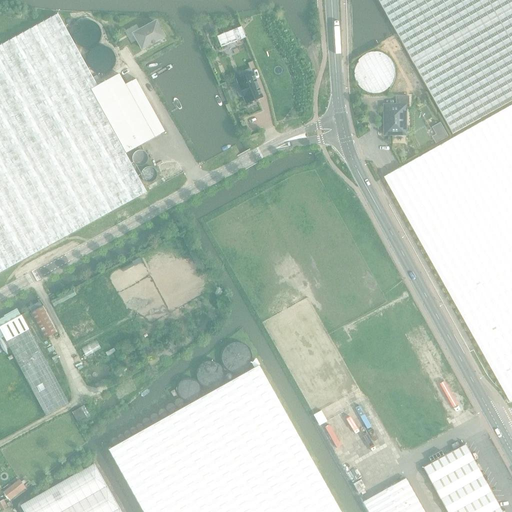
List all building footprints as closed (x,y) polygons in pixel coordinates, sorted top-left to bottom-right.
[(511,0),(378,0),(452,134),(511,100),(511,0)] [(0,46),(0,273),(22,261),(146,193),(126,154),(90,89),(97,86),(58,15),(22,34),(0,46)] [(104,35),(104,34),(103,31),(103,29),(101,27),(100,25),(98,23),(96,22),(94,21),(90,20),(87,20),(85,21),(81,24),(79,26),(77,28),(76,31),(76,34),(76,36),(77,39),(78,42),(80,44),(81,45),(84,47),(86,47),(89,48),(91,48),(94,47),(97,46),(99,44),(101,42),(102,40),(103,37),(104,35)] [(212,21),(204,24),(208,33),(215,30),(212,21)] [(156,22),(134,35),(142,50),(151,45),(156,43),(155,42),(164,38),(156,22)] [(217,36),(221,46),(245,37),(241,27),(217,36)] [(117,61),(117,58),(116,56),(115,54),(113,52),(111,50),(109,48),(106,48),(103,47),(101,48),(98,48),(96,50),(94,52),(93,53),(91,56),(90,58),(90,61),(90,64),(91,67),(93,69),(94,71),(97,73),(99,74),(102,74),(104,74),(109,73),(112,72),(113,70),(116,66),(117,64),(117,61)] [(240,93),(242,92),(245,100),(261,94),(252,69),(236,75),(239,83),(237,84),(236,86),(238,92),(240,93)] [(97,86),(90,89),(126,154),(144,143),(165,132),(147,99),(136,79),(125,85),(119,74),(97,86)] [(409,97),(397,97),(397,106),(385,107),(386,135),(400,135),(400,133),(406,133),(406,107),(409,107),(409,97)] [(511,106),(385,178),(510,402),(511,401),(511,106)] [(30,313),(44,340),(58,333),(43,306),(30,313)] [(0,338),(3,337),(23,374),(46,417),(68,405),(21,316),(17,309),(4,316),(4,317),(0,319),(0,338)] [(96,340),(81,349),(86,357),(101,349),(96,340)] [(114,348),(105,353),(108,357),(116,353),(114,348)] [(340,511),(259,366),(109,450),(143,511),(340,511)] [(84,405),(72,412),(78,423),(90,416),(84,405)] [(502,511),(465,445),(428,465),(424,468),(447,511),(502,511)] [(23,511),(120,511),(94,464),(20,506),(23,511)] [(424,511),(406,478),(361,503),(365,511),(424,511)] [(10,501),(25,488),(19,481),(3,493),(10,501)]
